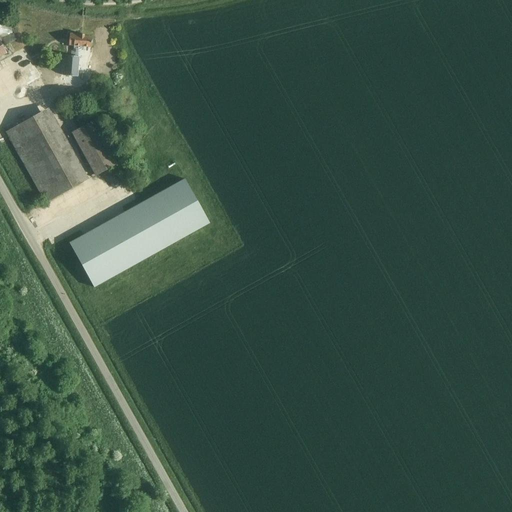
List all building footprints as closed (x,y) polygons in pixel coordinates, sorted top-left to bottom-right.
[(11,23),(0,25),(0,37),(0,38),(7,37),(6,34),(8,34),(13,34),(12,31),(16,30),(15,23),(11,24),(11,23)] [(84,35),(70,34),(69,46),(74,46),(73,49),(81,49),(81,47),(91,48),(92,38),(84,37),(84,35)] [(49,108),(7,132),(47,203),(89,179),(49,108)] [(95,176),(116,164),(93,122),(72,133),(95,176)] [(208,223),(185,181),(185,180),(69,244),(94,288),(209,224),(208,223)]
